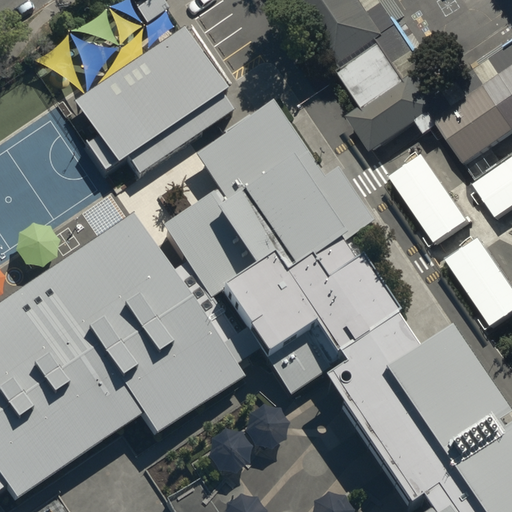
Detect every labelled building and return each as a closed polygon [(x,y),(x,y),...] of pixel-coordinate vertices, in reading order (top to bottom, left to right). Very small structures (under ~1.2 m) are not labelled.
[(283,0),(333,72),(379,41),(350,0),(283,0)] [(184,35),(75,107),(117,169),(130,160),(141,177),(236,114),(184,35)] [(458,168),(511,131),(511,68),(429,125),(458,168)] [(346,122),(367,154),(426,114),(404,82),(346,122)] [(323,194),(272,117),(196,167),(220,204),(163,243),(212,315),(222,307),(256,356),(290,407),(338,377),(344,387),(324,399),(400,511),(511,511),(511,446),(503,452),(499,446),(511,437),(447,347),(422,365),(360,273),(364,268),(354,253),(374,240),(336,187),(323,194)] [(390,182),(429,240),(425,243),(432,254),(469,229),(423,161),(421,162),(417,157),(405,165),(408,170),(390,182)] [(511,166),(475,191),(477,193),(472,196),(479,207),(484,203),(498,224),(511,215),(511,166)] [(134,213),(0,303),(0,485),(16,508),(145,420),(157,438),(244,379),(237,368),(256,356),(222,307),(212,315),(163,243),(157,247),(134,213)] [(511,322),(511,289),(481,245),(478,247),(474,242),(464,250),(467,254),(447,268),(478,313),(472,317),(485,335),(491,331),(493,335),(511,322)]
